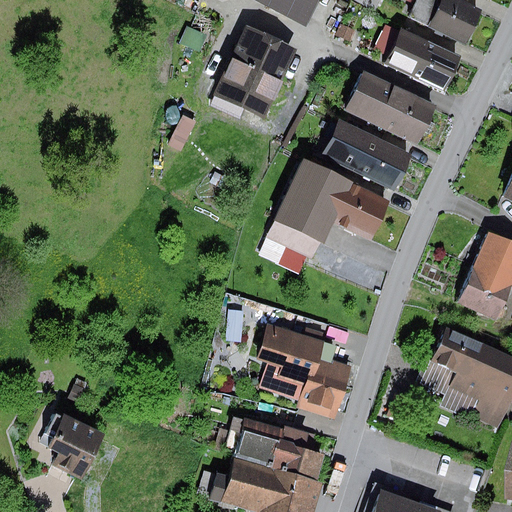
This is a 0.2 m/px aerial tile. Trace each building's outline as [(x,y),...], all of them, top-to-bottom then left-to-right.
[(263,0),(307,22),(317,0),(263,0)] [(352,0),(374,11),(379,0),(352,0)] [(408,0),(416,4),(410,18),(467,46),(483,13),(455,0),(408,0)] [(341,25),(336,36),(349,42),(354,31),(341,25)] [(247,27),(232,59),(281,82),(297,50),(247,27)] [(403,30),(388,62),(445,89),(460,57),(403,30)] [(281,82),(232,59),(226,71),(215,94),(264,118),(281,82)] [(435,108),(365,74),(348,109),(418,143),(435,108)] [(340,120),(323,154),(394,190),(411,155),(340,120)] [(391,200),(301,160),(259,255),(298,272),(306,255),(317,260),(333,222),(374,240),(391,200)] [(511,293),(511,242),(490,233),(460,302),(501,319),(511,293)] [(243,311),(229,310),(226,341),(240,342),(243,311)] [(511,400),(511,357),(445,327),(419,383),(445,395),(440,404),(498,431),(511,400)] [(317,344),(269,329),(260,358),(271,362),(263,386),(303,398),(301,404),(331,414),(346,369),(312,358),(317,344)] [(392,399),(387,415),(402,420),(408,405),(392,399)] [(97,437),(54,415),(40,441),(60,452),(54,463),(77,475),(97,437)] [(247,420),(235,462),(280,474),(317,484),(325,455),(306,450),(311,433),(285,426),(284,430),(247,420)] [(395,458),(457,483),(463,468),(444,461),(446,456),(403,438),(395,458)] [(215,472),(207,501),(246,511),(269,511),(280,474),(235,462),(232,476),(215,472)] [(317,484),(280,474),(269,511),(313,511),(321,485),(317,484)] [(390,489),(374,483),(363,511),(446,511),(389,492),(390,489)]
